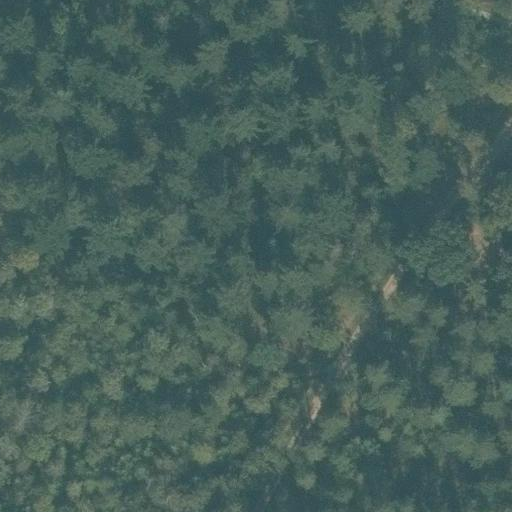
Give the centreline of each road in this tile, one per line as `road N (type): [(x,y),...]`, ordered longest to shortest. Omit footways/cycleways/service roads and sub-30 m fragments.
road 1 (track): [(336,372),(511,126)]
road 2 (track): [(258,511),(336,372)]
